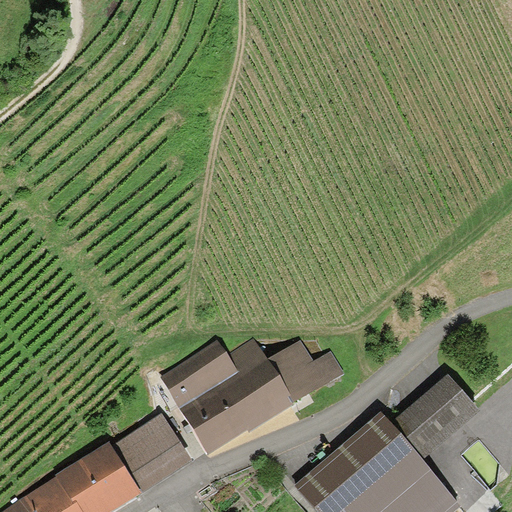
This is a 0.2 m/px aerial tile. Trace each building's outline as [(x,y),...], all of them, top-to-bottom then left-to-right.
[(217,343),(161,377),(193,430),(208,456),(248,432),(249,435),(293,409),(291,406),(342,375),(330,355),(314,364),(301,344),(270,363),(256,341),(226,359),(217,343)] [(294,490),(312,511),(459,511),(463,508),(425,462),(482,415),(450,377),(392,425),(383,415),(294,490)] [(163,417),(112,447),(141,495),(193,465),(163,417)] [(82,511),(115,511),(141,495),(112,447),(110,444),(56,478),(57,481),(74,506),(77,504),(82,511)] [(82,511),(77,504),(74,506),(57,481),(9,511),(82,511)]
